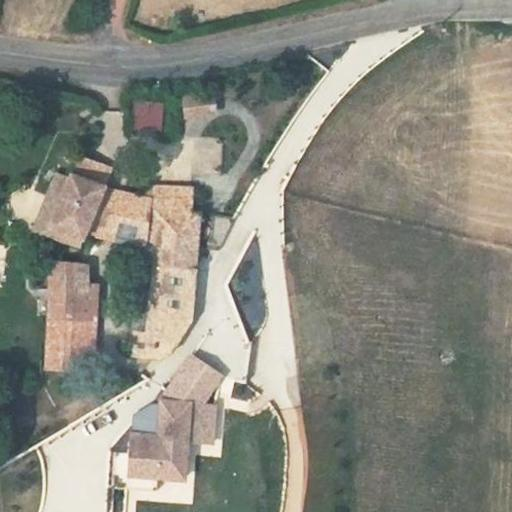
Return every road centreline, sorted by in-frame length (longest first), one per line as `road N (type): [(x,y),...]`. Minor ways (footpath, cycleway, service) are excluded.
road 1 (residential): [(428,8),(138,60),(0,55)]
road 2 (track): [(180,353),(219,265),(305,120),(395,16)]
